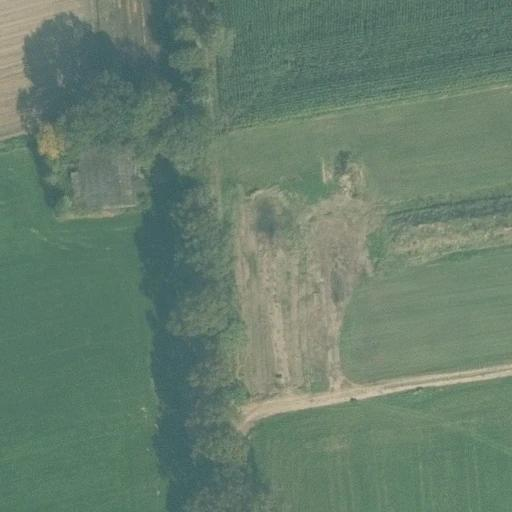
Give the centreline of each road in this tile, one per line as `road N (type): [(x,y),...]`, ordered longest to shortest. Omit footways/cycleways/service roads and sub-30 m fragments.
road 1 (track): [(231,511),(188,0)]
road 2 (unknown): [(224,422),(511,372)]
